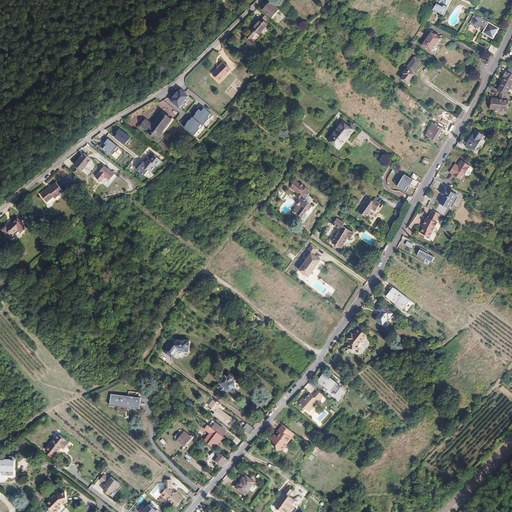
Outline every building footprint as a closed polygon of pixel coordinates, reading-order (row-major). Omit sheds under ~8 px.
[(437,3),(433,10),(444,15),(451,0),(445,0),(443,6),(437,3)] [(277,10),(268,3),(262,11),(270,18),(277,10)] [(487,23),(476,15),(470,24),(477,29),(478,27),(484,31),(487,23)] [(257,36),(266,24),(260,19),(251,31),(242,42),(250,48),(253,45),(259,38),(257,36)] [(487,23),(484,31),(482,35),(492,42),(500,32),(487,23)] [(429,52),(440,38),(430,31),(419,45),(429,52)] [(403,69),(402,71),(404,73),(399,79),(408,86),(416,74),(412,71),(419,61),(413,57),(406,65),(403,69)] [(222,71),(227,66),(220,60),(209,71),(215,78),(214,79),(216,81),(224,73),(222,71)] [(507,94),(511,83),(511,74),(506,71),(503,76),(505,77),(498,90),(500,91),(506,94),(507,94)] [(171,95),(168,98),(179,108),(190,95),(181,88),(173,97),(171,95)] [(506,94),(500,91),(499,99),(492,98),(490,109),(507,111),(508,100),(505,100),(506,94)] [(202,106),(184,127),(195,135),(213,115),(202,106)] [(155,138),(170,118),(160,111),(150,123),(143,118),(139,124),(146,129),(145,130),(155,138)] [(338,148),(352,130),(341,121),(327,140),(338,148)] [(435,140),(441,128),(431,122),(425,134),(435,140)] [(122,129),(115,137),(125,145),(131,137),(122,129)] [(465,144),(473,150),(482,135),(474,130),(465,144)] [(108,137),(100,146),(112,155),(119,146),(108,137)] [(142,160),(135,168),(145,176),(149,171),(152,173),(164,159),(156,152),(150,160),(147,157),(143,161),(142,160)] [(92,159),(84,153),(74,165),(83,172),(92,159)] [(458,160),(456,165),(454,164),(448,173),(461,179),(468,166),(458,160)] [(105,166),(96,176),(102,181),(106,177),(110,180),(116,174),(105,166)] [(413,180),(404,175),(398,187),(407,192),(413,180)] [(299,183),(295,180),(290,186),(298,192),(296,194),(300,198),(298,200),(300,202),(292,212),(296,216),(298,213),(301,216),(307,209),(308,209),(312,204),(304,198),(305,197),(305,196),(304,195),(303,195),(308,188),(303,184),(303,185),(303,184),(300,182),(299,183)] [(61,191),(54,182),(38,195),(44,202),(51,196),(53,198),(61,191)] [(443,195),(439,202),(448,207),(456,194),(444,188),(441,193),(443,195)] [(369,199),(365,196),(356,210),(364,216),(369,210),(368,209),(370,207),(373,210),(378,203),(373,199),(373,198),(371,197),(369,199)] [(418,233),(428,239),(436,224),(433,222),(434,219),(436,220),(439,215),(435,212),(430,210),(427,216),(428,216),(427,219),(425,217),(421,224),(422,225),(418,233)] [(342,225),(345,222),(337,216),(332,223),(340,229),(337,233),(337,232),(332,239),(336,241),(335,243),(341,247),(348,236),(350,238),(354,233),(342,225)] [(15,218),(11,222),(10,221),(6,224),(7,225),(5,227),(4,225),(0,228),(0,229),(7,237),(11,233),(10,232),(15,228),(18,232),(24,227),(15,218)] [(319,250),(312,245),(304,256),(308,258),(299,270),(309,278),(322,261),(315,256),(319,250)] [(432,262),(434,257),(420,250),(418,254),(432,262)] [(408,300),(391,287),(383,297),(401,309),(408,300)] [(393,314),(380,304),(374,311),(378,314),(372,321),(381,328),(386,321),(387,322),(393,314)] [(365,336),(356,329),(352,335),(350,333),(348,337),(358,344),(365,336)] [(346,349),(357,350),(357,345),(358,344),(348,337),(346,340),(348,341),(346,349)] [(190,352),(191,342),(175,340),(165,352),(173,358),(178,353),(181,351),(190,352)] [(218,388),(228,395),(231,392),(234,392),(238,387),(236,384),(239,380),(230,373),(218,388)] [(322,373),(315,381),(328,391),(335,383),(322,373)] [(321,397),(316,393),(312,398),(308,395),(303,401),(301,399),(298,403),(299,404),(297,406),(301,410),(303,408),(308,413),(317,403),(316,402),(321,397)] [(140,408),(141,398),(111,395),(110,405),(140,408)] [(234,420),(223,411),(226,407),(219,402),(212,410),(219,416),(218,417),(229,426),(234,420)] [(213,421),(211,424),(209,426),(223,438),(228,433),(213,421)] [(247,423),(242,429),(248,434),(253,428),(247,423)] [(206,442),(214,449),(223,438),(209,426),(206,430),(212,435),(206,442)] [(280,453),(292,436),(281,428),(276,434),(278,436),(276,439),(272,437),(268,442),(275,447),(274,448),(275,453),(280,453)] [(185,446),(192,438),(185,432),(178,440),(185,446)] [(68,440),(60,434),(53,443),(61,449),(63,447),(66,449),(71,443),(67,441),(68,440)] [(61,449),(53,443),(47,451),(55,457),(61,449)] [(222,467),(228,461),(219,453),(213,460),(222,467)] [(6,459),(6,460),(0,459),(0,470),(10,471),(10,476),(15,476),(16,461),(11,460),(11,459),(6,459)] [(113,492),(119,484),(112,479),(111,480),(104,475),(101,480),(106,484),(105,486),(107,488),(104,492),(109,495),(112,491),(113,492)] [(246,495),(255,482),(247,476),(245,478),(240,485),(239,484),(237,486),(236,488),(246,495)] [(176,506),(181,501),(183,502),(186,499),(179,492),(177,493),(173,489),(173,481),(166,481),(166,491),(162,495),(168,500),(168,499),(170,497),(173,499),(171,501),(176,506)] [(280,504),(277,508),(282,511),(286,511),(288,510),(290,510),(292,506),(292,505),(292,504),(295,500),(291,497),(295,491),(288,487),(284,492),(286,494),(279,503),(280,504)] [(66,500),(62,491),(53,495),(50,497),(48,500),(45,503),(48,507),(47,508),(51,511),(52,511),(56,509),(55,508),(60,503),(66,500)]
